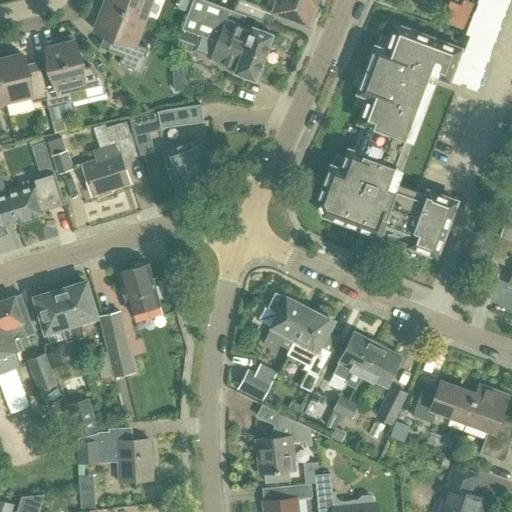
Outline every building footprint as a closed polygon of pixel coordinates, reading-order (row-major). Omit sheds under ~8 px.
[(98,0),(98,1),(97,3),(144,20),(151,0),(98,0)] [(206,0),(193,0),(184,24),(182,29),(202,37),(197,49),(211,55),(209,60),(235,70),(234,72),(255,80),(264,57),(273,34),(252,26),(251,29),(240,25),(244,14),(234,11),(206,0)] [(244,14),(263,21),(267,8),(246,0),(238,0),(234,11),(244,14)] [(316,7),(319,0),(277,0),(273,12),(309,25),(316,7)] [(462,30),(473,4),(463,0),(461,6),(449,1),(441,21),(462,30)] [(492,38),(497,41),(502,28),(500,27),(503,19),(504,20),(511,0),(477,0),(477,2),(478,2),(475,11),(474,10),(466,33),(470,35),(470,36),(490,42),(492,38)] [(135,44),(144,20),(97,3),(94,20),(98,21),(95,30),(110,36),(111,40),(108,50),(124,56),(120,65),(140,72),(149,49),(135,44)] [(490,42),(470,36),(464,51),(461,50),(461,48),(395,24),(386,50),(376,46),(358,93),(369,97),(359,123),(363,124),(353,151),(349,149),(342,169),(331,166),(318,202),(323,215),(359,228),(370,233),(370,232),(380,236),(382,231),(409,241),(408,246),(436,256),(457,201),(428,191),(424,201),(378,184),(380,177),(390,181),(435,61),(441,63),(436,77),(460,86),(461,83),(467,85),(466,88),(478,92),(486,70),(484,70),(487,62),(489,62),(494,48),(493,47),(495,42),(496,42),(497,41),(492,38),(490,42)] [(37,70),(44,100),(46,99),(48,108),(73,102),(71,93),(102,85),(91,66),(90,66),(90,67),(81,69),(73,35),(55,40),(56,45),(47,48),(51,63),(49,67),(37,70)] [(44,100),(37,70),(30,72),(26,70),(22,54),(13,56),(12,52),(0,52),(0,86),(3,102),(31,95),(33,102),(44,100)] [(174,92),(187,89),(181,61),(172,64),(174,92)] [(133,135),(161,128),(204,121),(201,104),(157,111),(129,119),(133,135)] [(62,134),(75,131),(71,118),(59,122),(62,134)] [(95,161),(82,165),(92,195),(97,193),(98,197),(112,193),(111,189),(130,183),(116,139),(130,135),(126,122),(106,128),(105,128),(109,141),(99,143),(101,147),(92,150),(95,161)] [(47,142),(51,155),(66,151),(62,138),(47,142)] [(178,192),(216,178),(201,138),(163,152),(178,192)] [(49,157),(44,141),(31,146),(40,175),(53,171),(49,157)] [(49,157),(53,171),(54,171),(57,170),(58,173),(73,169),(67,150),(66,151),(51,155),(52,157),(49,157)] [(6,193),(16,223),(17,223),(43,214),(43,212),(64,205),(54,171),(53,171),(32,178),(34,184),(6,193)] [(6,193),(0,173),(0,234),(7,232),(5,226),(16,223),(6,193)] [(491,261),(511,268),(511,277),(509,285),(511,285),(511,240),(500,236),(491,261)] [(155,286),(148,263),(119,272),(131,313),(160,304),(159,298),(161,298),(158,286),(155,286)] [(60,289),(76,339),(84,337),(80,322),(97,317),(86,281),(60,289)] [(65,342),(76,339),(60,289),(35,297),(46,332),(61,327),(65,342)] [(295,339),(310,310),(287,297),(286,298),(275,292),(267,308),(278,313),(271,327),(263,343),(276,350),(278,345),(289,350),(295,339)] [(0,356),(23,348),(30,345),(27,336),(35,332),(21,293),(0,301),(0,356)] [(295,339),(289,350),(287,354),(305,364),(303,369),(318,376),(330,353),(320,348),(334,322),(310,310),(295,339)] [(103,337),(106,351),(112,376),(112,377),(134,372),(125,332),(121,311),(98,316),(103,337)] [(363,374),(378,344),(355,333),(334,374),(346,380),(352,368),(363,374)] [(378,344),(363,374),(373,379),(367,391),(380,398),(386,386),(401,356),(378,344)] [(49,353),(55,367),(63,364),(57,350),(49,353)] [(101,378),(112,376),(106,351),(95,354),(101,378)] [(50,369),(55,367),(49,353),(45,354),(45,353),(26,361),(38,391),(56,384),(50,369)] [(256,373),(247,369),(246,370),(236,390),(261,402),(263,396),(270,383),(255,375),(255,374),(256,373)] [(476,393),(440,380),(435,395),(422,390),(412,415),(432,422),(436,411),(466,422),(476,393)] [(476,393),(466,422),(488,430),(480,453),(504,462),(511,439),(511,426),(499,421),(509,395),(479,384),(476,393)] [(391,425),(407,393),(391,385),(375,417),(391,425)] [(340,396),(325,425),(334,430),(335,429),(342,415),(349,401),(340,396)] [(76,436),(98,430),(89,398),(67,404),(76,436)] [(303,407),(291,401),(286,411),(298,417),(303,407)] [(349,401),(342,415),(350,420),(358,405),(349,401)] [(311,445),(310,429),(279,413),(269,438),(256,439),(260,473),(265,472),(266,482),(291,480),(290,470),(295,470),(292,443),(305,441),(306,446),(311,445)] [(334,430),(329,439),(340,444),(345,434),(335,429),(334,430)] [(118,446),(120,482),(152,480),(150,438),(110,441),(109,433),(98,434),(98,435),(77,440),(77,442),(97,441),(97,447),(118,446)] [(78,464),(97,463),(97,447),(97,441),(77,442),(78,464)] [(473,486),(477,474),(453,465),(448,478),(454,480),(451,487),(448,486),(438,511),(481,511),(486,500),(467,492),(470,485),(473,486)] [(314,474),(304,475),(305,484),(310,483),(314,483),(314,474)] [(330,474),(314,475),(315,482),(318,511),(377,511),(377,503),(374,503),(373,498),(369,495),(361,495),(357,500),(346,501),(346,506),(333,507),(330,474)] [(263,511),(298,511),(298,499),(312,497),(310,483),(305,484),(277,487),(278,500),(263,501),(263,511)] [(94,489),(80,490),(81,508),(95,507),(94,489)] [(21,497),(17,509),(27,511),(38,511),(44,495),(21,497)] [(0,511),(11,511),(14,505),(0,500),(0,511)]
